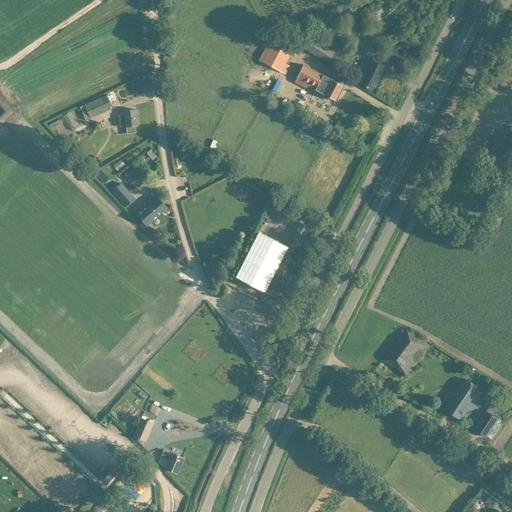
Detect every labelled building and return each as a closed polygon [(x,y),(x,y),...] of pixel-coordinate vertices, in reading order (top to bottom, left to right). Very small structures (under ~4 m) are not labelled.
[(306,33),(298,44),(332,67),(340,55),(306,33)] [(293,50),(270,38),(258,60),(285,74),(290,65),(286,63),(293,50)] [(356,81),(361,83),(360,84),(372,90),(384,66),(371,59),(364,74),(360,72),(356,81)] [(511,63),(506,62),(499,83),(504,85),(503,88),(511,91),(511,63)] [(298,76),(317,87),(323,90),(322,92),(324,93),(323,94),(335,100),(343,85),(331,79),(323,75),(304,65),(298,76)] [(80,107),(86,120),(91,118),(113,108),(107,95),(85,105),(80,107)] [(126,133),(136,132),(136,125),(138,125),(136,109),(125,111),(125,114),(119,114),(119,126),(126,126),(126,133)] [(511,155),(511,133),(508,131),(487,166),(496,171),(501,175),(511,155)] [(121,183),(112,191),(125,206),(134,198),(121,183)] [(150,202),(148,199),(134,211),(146,226),(167,207),(158,196),(150,202)] [(279,299),(302,254),(288,247),(265,292),(279,299)] [(428,345),(406,329),(383,360),(406,374),(428,345)] [(441,351),(437,357),(448,363),(452,357),(441,351)] [(459,419),(465,410),(480,388),(465,378),(450,400),(444,409),(459,419)] [(486,436),(491,428),(497,419),(485,411),(474,429),(486,436)] [(153,422),(141,417),(133,436),(145,442),(153,422)] [(407,435),(402,442),(405,444),(407,445),(412,438),(410,437),(407,435)] [(158,465),(165,468),(168,469),(177,473),(184,457),(174,454),(172,452),(171,454),(163,451),(161,456),(158,465)]
